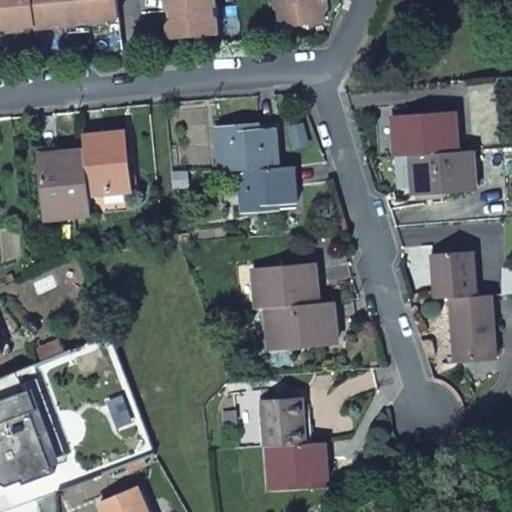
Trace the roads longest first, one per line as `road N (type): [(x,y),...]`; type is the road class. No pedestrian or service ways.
road 1 (residential): [(319,75),(426,427)]
road 2 (residential): [(319,75),(0,102)]
